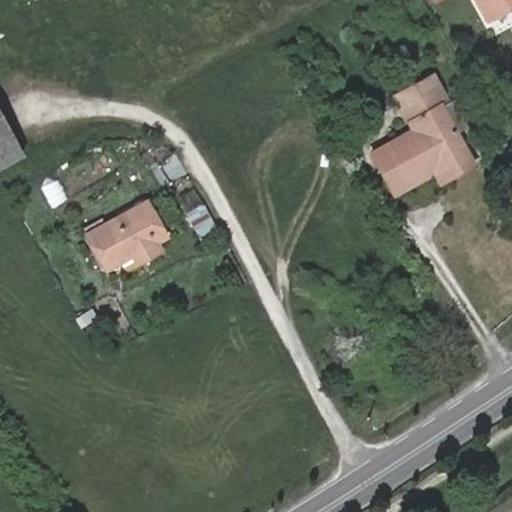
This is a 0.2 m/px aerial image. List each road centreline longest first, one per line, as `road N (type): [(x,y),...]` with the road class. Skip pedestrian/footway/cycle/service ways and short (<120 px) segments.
road 1 (unknown): [(44,104),(128,110),(158,117),(183,136),(304,351),(369,511)]
road 2 (tertiary): [(283,511),(511,380)]
